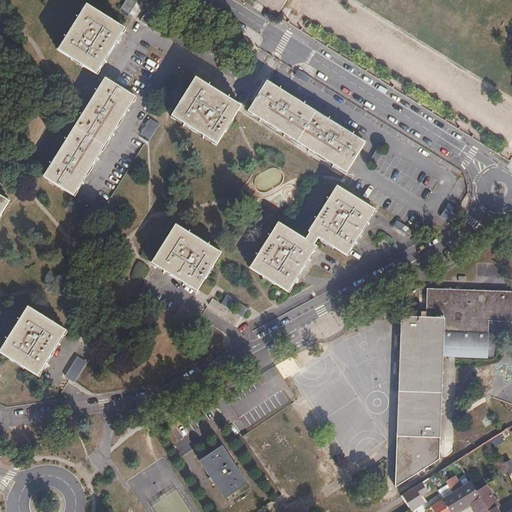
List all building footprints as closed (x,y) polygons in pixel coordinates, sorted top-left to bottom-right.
[(268,0),(265,4),(279,13),(286,0),(268,0)] [(125,30),(87,7),(59,51),(97,74),(111,52),(125,30)] [(130,22),(132,23),(138,12),(130,7),(122,17),(130,22)] [(238,64),(149,9),(142,21),(236,79),(243,67),(238,64)] [(252,43),(243,38),(232,54),(241,60),(252,43)] [(217,92),(196,79),(172,117),(216,144),(235,112),(239,106),(217,92)] [(134,97),(106,80),(45,177),(73,195),(85,175),(115,127),(134,97)] [(279,89),(267,82),(248,112),(345,172),(364,142),(336,125),(287,95),(279,89)] [(150,119),(139,135),(148,142),(160,125),(150,119)] [(374,211),(336,187),(308,231),(309,232),(304,240),(277,224),(250,268),(272,282),(288,291),(301,270),(315,247),(312,245),(315,241),(317,237),(346,255),(349,251),(361,231),(374,211)] [(0,216),(10,201),(0,194),(0,216)] [(457,209),(448,205),(440,217),(449,222),(451,218),(457,209)] [(410,229),(397,221),(393,229),(406,236),(410,229)] [(219,254),(175,227),(151,264),(172,277),(196,292),(197,289),(201,284),(217,257),(219,254)] [(511,290),(428,288),(427,317),(402,316),(395,492),(439,464),(442,358),(488,360),(489,320),(511,320),(511,290)] [(248,310),(225,295),(221,302),(220,305),(243,319),(248,310)] [(57,326),(29,309),(2,351),(12,358),(40,375),(52,355),(64,337),(67,332),(57,326)] [(85,364),(75,358),(64,375),(69,380),(72,383),(74,380),(85,364)] [(248,482),(223,445),(200,460),(225,498),(248,482)] [(511,472),(511,467),(508,461),(502,464),(508,475),(511,472)] [(459,511),(471,503),(480,496),(475,488),(472,483),(442,501),(448,511),(459,511)] [(478,486),(475,488),(480,496),(488,511),(490,511),(499,507),(486,485),(480,489),(478,486)] [(422,504),(413,488),(401,496),(411,511),(422,504)] [(442,501),(438,495),(426,502),(430,509),(442,501)] [(488,511),(480,496),(471,503),(477,511),(488,511)] [(448,511),(442,501),(430,509),(431,511),(448,511)]
